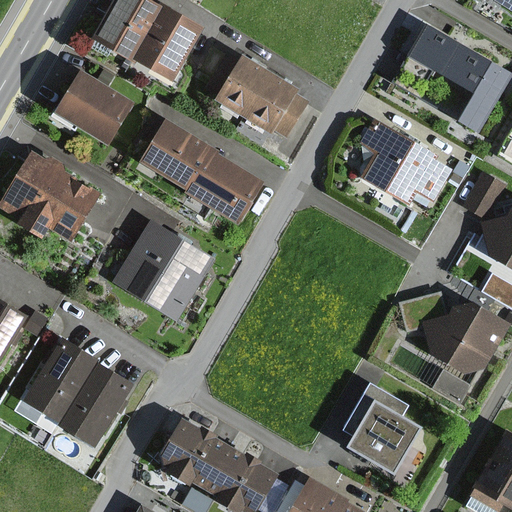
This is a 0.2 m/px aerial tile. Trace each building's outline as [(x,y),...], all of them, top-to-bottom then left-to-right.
[(164,7),(150,0),(115,0),(93,40),(133,62),(134,60),(164,7)] [(511,0),(493,0),(511,11),(511,0)] [(205,28),(165,5),(164,7),(134,60),(174,83),(205,28)] [(480,134),(511,79),(511,73),(427,24),(396,77),(421,92),(434,71),(473,93),(457,120),(480,134)] [(224,57),(205,89),(218,96),(215,101),(244,118),(271,73),(243,56),(237,65),(224,57)] [(80,71),(56,113),(110,145),(135,103),(80,71)] [(271,73),(244,118),(273,136),(276,131),(288,138),(309,102),(298,95),(301,90),(271,73)] [(439,156),(375,118),(360,144),(376,153),(361,178),(410,207),(418,193),(434,203),(453,171),(437,161),(439,156)] [(221,151),(168,119),(142,161),(188,190),(199,172),(206,175),(219,154),(221,151)] [(45,160),(32,152),(0,205),(0,207),(22,220),(18,225),(43,240),(49,229),(73,243),(102,195),(65,172),(64,164),(53,157),(45,160)] [(266,182),(219,154),(206,175),(199,172),(188,190),(186,193),(239,226),(266,182)] [(484,172),(464,207),(486,220),(506,185),(484,172)] [(511,212),(510,217),(482,223),(490,256),(511,269),(511,212)] [(177,322),(216,259),(152,220),(113,283),(177,322)] [(485,370),(511,324),(511,310),(505,321),(474,302),(455,308),(450,316),(447,317),(441,293),(399,303),(407,333),(424,329),(430,356),(463,375),(485,370)] [(0,365),(13,345),(16,346),(23,335),(19,332),(29,316),(0,298),(0,365)] [(48,319),(36,312),(25,330),(37,337),(48,319)] [(62,422),(98,364),(100,360),(65,339),(27,401),(62,422)] [(62,422),(59,427),(96,449),(134,387),(98,364),(62,422)] [(471,386),(444,370),(432,389),(459,405),(471,386)] [(403,417),(409,406),(371,384),(344,431),(354,437),(347,449),(396,477),(423,429),(403,417)] [(182,419),(161,457),(163,467),(169,470),(167,473),(191,486),(192,483),(205,491),(231,447),(217,439),(219,435),(203,427),(201,430),(182,419)] [(511,509),(511,435),(507,432),(465,506),(476,511),(499,511),(503,505),(511,509)] [(247,456),(231,447),(205,491),(219,498),(217,502),(235,511),(242,511),(257,511),(259,510),(277,479),(279,475),(262,465),(264,461),(248,453),(247,456)] [(305,485),(296,480),(277,511),(364,511),(348,503),(350,500),(309,477),(305,485)] [(277,479),(259,510),(261,511),(273,511),(288,486),(277,479)] [(206,511),(213,500),(192,488),(181,507),(190,511),(206,511)]
